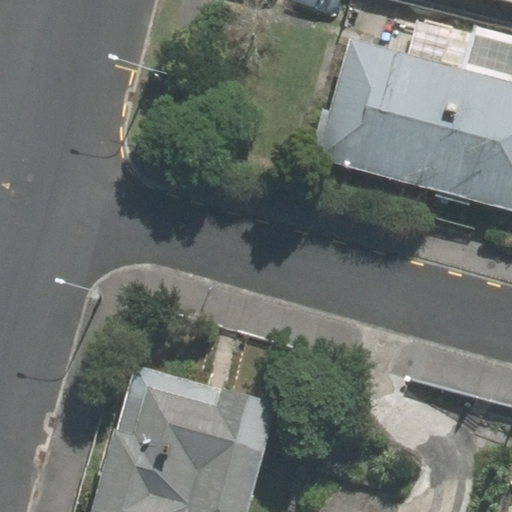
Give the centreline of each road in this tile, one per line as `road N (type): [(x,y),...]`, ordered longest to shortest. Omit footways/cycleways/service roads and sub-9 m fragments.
road 1 (residential): [(26,189),(511,323)]
road 2 (residential): [(76,0),(26,189)]
